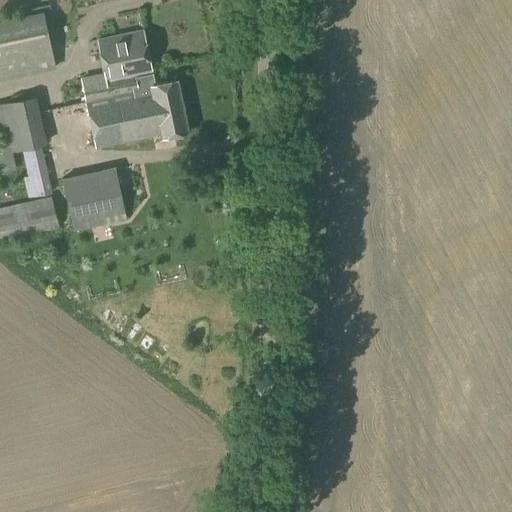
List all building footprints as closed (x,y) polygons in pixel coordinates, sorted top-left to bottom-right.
[(0,79),(54,68),(42,13),(0,21),(0,79)] [(153,85),(150,71),(142,32),(98,41),(106,80),(82,85),(95,148),(161,134),(162,137),(187,132),(176,80),(153,85)] [(50,193),(39,146),(42,145),(31,97),(0,104),(0,170),(0,172),(26,166),(29,177),(24,178),(28,198),(50,193)] [(73,230),(126,218),(115,171),(63,183),(73,230)] [(0,239),(57,227),(50,197),(0,208),(0,239)]
